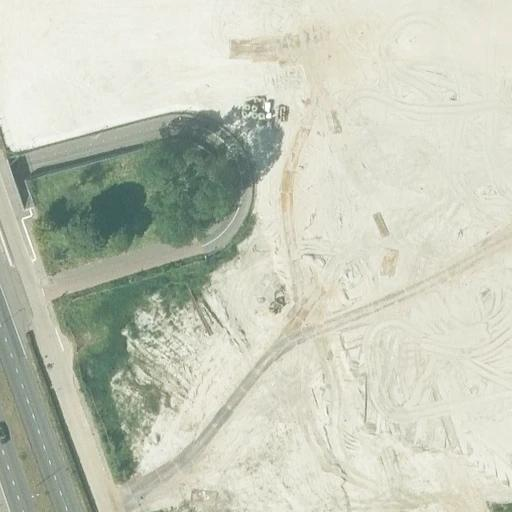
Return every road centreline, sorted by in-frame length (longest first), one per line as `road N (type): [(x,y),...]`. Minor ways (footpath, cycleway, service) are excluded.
road 1 (unclassified): [(111,511),(0,166)]
road 2 (primary): [(69,511),(0,317)]
